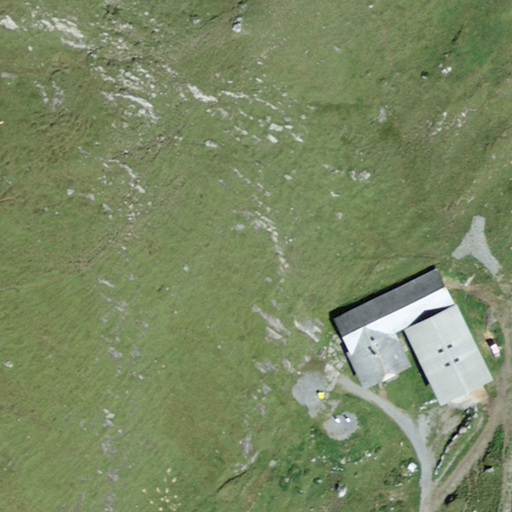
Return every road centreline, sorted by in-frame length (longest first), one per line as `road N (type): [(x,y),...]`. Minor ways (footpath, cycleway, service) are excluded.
road 1 (track): [(425,511),(428,463),(412,428),(387,401),(334,386)]
road 2 (track): [(426,499),(488,421),(485,395)]
